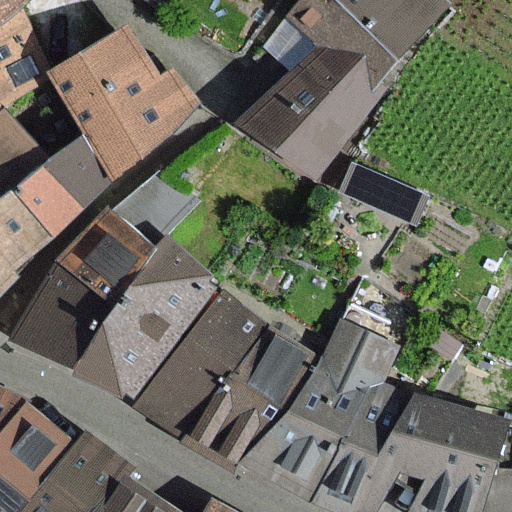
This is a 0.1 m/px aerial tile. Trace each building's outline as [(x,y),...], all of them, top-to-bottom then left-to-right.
[(29,0),(0,0),(0,24),(20,9),(29,0)] [(440,0),(304,0),(292,15),(327,41),(376,78),(445,4),(440,0)] [(0,111),(3,109),(48,78),(20,9),(0,24),(0,111)] [(126,29),(56,75),(89,130),(116,174),(197,100),(175,64),(159,77),(126,29)] [(386,86),(376,78),(327,41),(240,121),(315,176),(386,86)] [(46,165),(3,109),(0,111),(0,200),(15,190),(46,165)] [(55,236),(98,193),(116,174),(89,130),(46,165),(15,190),(55,236)] [(15,190),(0,200),(0,293),(55,236),(15,190)] [(357,209),(343,230),(371,248),(385,226),(357,209)] [(23,344),(77,371),(158,250),(109,211),(73,259),(13,339),(23,344)] [(167,237),(158,250),(77,371),(133,401),(215,289),(206,282),(210,277),(167,237)] [(135,405),(183,437),(270,331),(225,292),(135,405)] [(241,463),(310,501),(320,483),(379,383),(399,348),(346,319),(317,358),(286,401),(242,461),(241,463)] [(235,469),(242,461),(286,401),(317,358),(270,331),(183,437),(235,469)] [(379,383),(320,483),(355,503),(417,394),(379,383)] [(0,388),(0,435),(30,404),(0,388)] [(480,511),(508,421),(417,394),(355,503),(350,511),(373,511),(401,471),(427,477),(412,511),(480,511)] [(0,435),(0,511),(19,511),(77,444),(43,415),(30,404),(0,435)] [(77,444),(19,511),(88,511),(120,472),(126,464),(110,454),(84,436),(77,444)] [(179,511),(120,472),(88,511),(179,511)] [(208,511),(229,511),(213,503),(208,511)]
